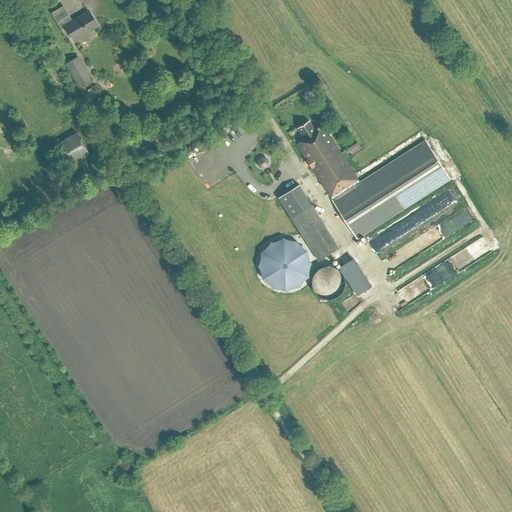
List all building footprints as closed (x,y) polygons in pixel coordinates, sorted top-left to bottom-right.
[(71,21),(68,15),(63,7),(52,14),(64,35),(70,31),(76,40),(97,28),(87,12),(71,21)] [(76,58),(65,64),(79,87),(90,81),(76,58)] [(358,180),(355,174),(326,130),(325,131),(321,125),(314,129),(308,120),(297,127),(304,138),(296,143),(331,197),(333,201),(356,236),(448,177),(426,142),(361,184),(358,180)] [(329,128),(333,134),(340,130),(336,124),(329,128)] [(91,149),(102,142),(96,132),(84,140),(91,149)] [(79,174),(98,162),(93,153),(91,154),(78,133),(61,144),(79,174)] [(361,147),(357,141),(347,147),(351,153),(361,147)] [(276,161),(278,154),(268,152),(267,159),(276,161)] [(339,247),(298,184),(278,197),(318,260),(339,247)] [(446,198),(386,230),(394,244),(384,249),(388,255),(399,249),(399,248),(471,210),(459,185),(443,193),(446,198)] [(12,224),(29,214),(25,207),(8,217),(12,224)] [(397,267),(397,287),(429,268),(430,268),(439,263),(440,263),(445,260),(445,256),(449,253),(451,255),(457,251),(457,250),(466,246),(468,246),(468,258),(471,264),(481,258),(481,245),(477,238),(473,240),(469,240),(469,234),(462,238),(462,231),(458,225),(458,240),(455,234),(397,267)] [(356,295),(372,286),(353,257),(338,267),(356,295)] [(136,468),(130,459),(108,473),(113,483),(136,468)]
